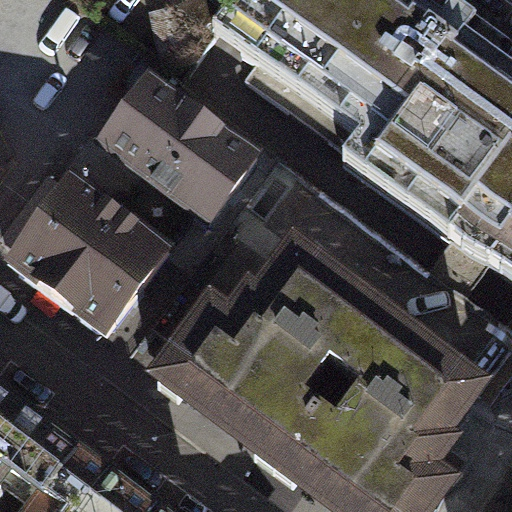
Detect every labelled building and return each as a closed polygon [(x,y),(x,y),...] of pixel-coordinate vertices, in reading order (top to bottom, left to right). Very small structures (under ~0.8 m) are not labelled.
[(440,247),(511,150),(511,64),(424,0),(234,0),(214,28),(381,150),(355,185),(440,247)] [(176,9),(144,14),(153,71),(185,66),(176,9)] [(248,165),(140,83),(94,144),(202,226),(229,191),(248,165)] [(511,150),(440,247),(511,299),(511,150)] [(158,257),(66,187),(4,267),(96,337),(130,294),(158,257)] [(223,330),(205,317),(149,393),(171,409),(177,400),(254,457),(248,464),(272,482),(287,493),(292,485),(328,511),(427,511),(441,494),(420,479),(441,451),(435,446),(471,397),(286,260),(249,309),(243,304),(223,330)] [(0,409),(0,496),(9,485),(43,510),(76,466),(25,428),(0,409)] [(136,511),(76,466),(43,510),(41,511),(136,511)]
